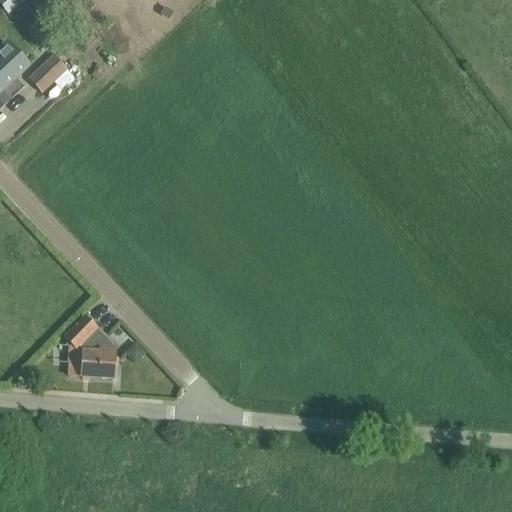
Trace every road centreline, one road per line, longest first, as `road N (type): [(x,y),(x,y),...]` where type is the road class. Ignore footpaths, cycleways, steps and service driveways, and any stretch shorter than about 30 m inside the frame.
road 1 (unclassified): [(222,416),(0,174)]
road 2 (unclassified): [(511,440),(222,416)]
road 3 (unclassified): [(222,416),(0,397)]
